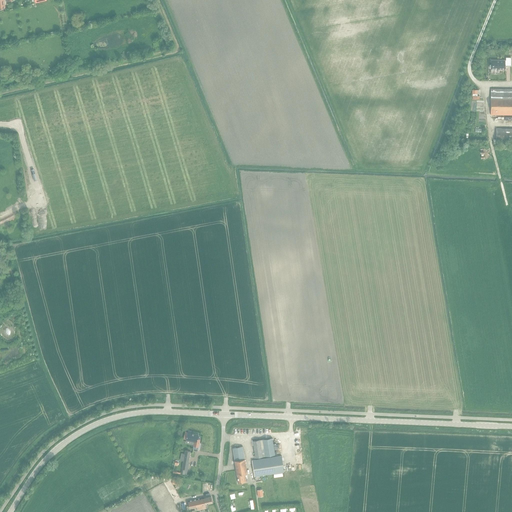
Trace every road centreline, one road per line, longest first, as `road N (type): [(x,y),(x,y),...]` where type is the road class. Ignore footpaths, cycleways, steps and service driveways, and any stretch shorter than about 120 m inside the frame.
road 1 (tertiary): [(511,426),(224,414)]
road 2 (tertiary): [(224,414),(144,411),(98,422),(54,451),(10,511)]
